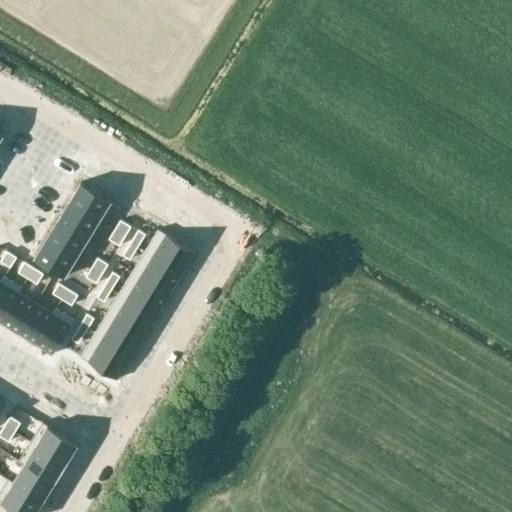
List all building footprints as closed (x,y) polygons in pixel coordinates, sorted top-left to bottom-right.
[(81,181),(69,200),(99,218),(111,199),(81,181)] [(69,200),(58,219),(88,237),(99,218),(69,200)] [(58,219),(46,237),(76,256),(88,237),(58,219)] [(121,219),(115,228),(125,234),(131,225),(121,219)] [(115,228),(109,237),(120,244),(125,234),(115,228)] [(139,228),(131,241),(138,245),(145,232),(139,228)] [(158,228),(145,249),(182,272),(195,250),(158,228)] [(46,237),(34,257),(64,275),(76,256),(46,237)] [(131,241),(123,254),(130,258),(138,245),(131,241)] [(7,249),(1,260),(10,266),(17,255),(7,249)] [(145,249),(132,270),(169,293),(182,272),(145,249)] [(98,256),(92,266),(102,272),(108,262),(98,256)] [(25,260),(19,270),(28,276),(34,266),(25,260)] [(34,266),(28,276),(37,282),(43,272),(34,266)] [(92,266),(87,275),(97,281),(102,272),(92,266)] [(113,270),(105,283),(112,287),(120,274),(113,270)] [(132,270),(119,291),(156,314),(169,293),(132,270)] [(1,280),(0,281),(0,320),(1,321),(19,291),(23,286),(4,275),(1,280)] [(59,282),(53,292),(62,297),(69,287),(59,282)] [(105,283),(98,295),(104,300),(112,287),(105,283)] [(69,287),(62,297),(72,303),(78,293),(69,287)] [(19,291),(1,321),(18,331),(36,302),(19,291)] [(119,291),(107,312),(143,335),(156,314),(119,291)] [(36,302),(18,331),(34,341),(53,312),(36,302)] [(53,312),(34,341),(53,353),(74,318),(56,306),(53,312)] [(87,312),(80,325),(86,329),(94,316),(87,312)] [(107,312),(94,333),(131,356),(143,335),(107,312)] [(80,325),(72,337),(78,341),(86,329),(80,325)] [(94,333),(80,355),(117,378),(131,356),(94,333)] [(10,415),(5,424),(15,430),(21,421),(10,415)] [(43,421),(31,440),(66,462),(78,442),(43,421)] [(5,424),(0,431),(0,434),(9,440),(15,430),(5,424)] [(31,440),(19,459),(54,480),(66,462),(31,440)] [(8,477),(8,478),(43,499),(54,480),(19,459),(24,463),(13,480),(8,477)] [(8,478),(0,490),(0,499),(20,511),(35,511),(43,499),(8,478)]
